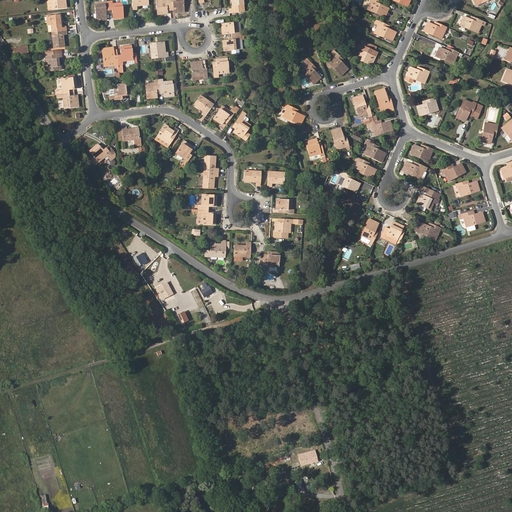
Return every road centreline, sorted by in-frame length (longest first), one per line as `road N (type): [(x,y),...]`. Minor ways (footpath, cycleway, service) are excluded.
road 1 (track): [(281,303),(0,383)]
road 2 (residential): [(63,140),(102,198),(220,280),(281,303)]
road 3 (residential): [(503,233),(281,303)]
road 4 (residential): [(348,511),(281,303)]
road 5 (residential): [(94,116),(165,110),(185,118),(230,152),(235,201)]
